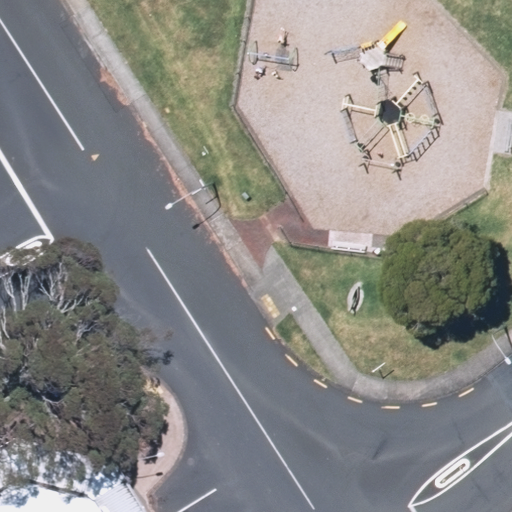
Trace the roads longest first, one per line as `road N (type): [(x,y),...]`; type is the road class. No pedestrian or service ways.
road 1 (residential): [(103,196),(294,511)]
road 2 (residential): [(0,28),(103,196)]
road 3 (residential): [(511,423),(398,511)]
